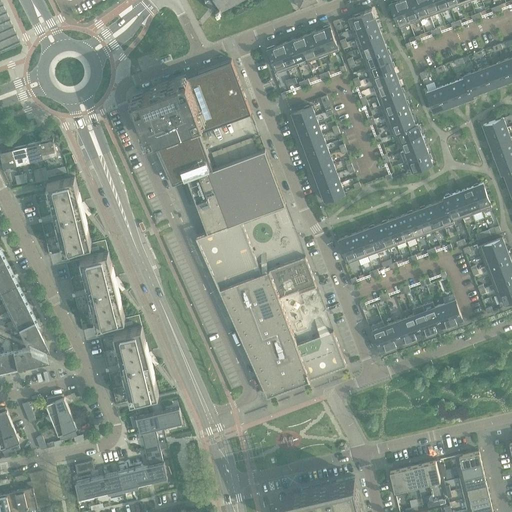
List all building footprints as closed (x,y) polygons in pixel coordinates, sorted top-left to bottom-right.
[(0,0),(0,51),(20,43),(2,2),(0,0)] [(295,0),(299,7),(312,0),(206,0),(210,6),(212,5),(216,9),(217,8),(218,11),(238,0),(295,0)] [(401,0),(399,0),(397,1),(396,0),(392,2),(392,3),(391,3),(400,28),(410,24),(401,0)] [(413,0),(401,0),(410,24),(420,20),(413,0)] [(424,0),(413,0),(420,20),(431,16),(424,0)] [(436,0),(424,0),(431,16),(441,12),(436,0)] [(447,0),(436,0),(441,12),(451,9),(447,0)] [(459,0),(447,0),(451,9),(461,5),(459,0)] [(374,15),(375,15),(372,8),(365,11),(365,13),(360,15),(360,14),(355,16),(356,17),(348,19),(352,29),(376,20),(374,15)] [(376,20),(352,29),(356,39),(380,30),(376,20)] [(330,26),(329,27),(328,25),(323,27),(324,29),(320,30),(329,54),(339,50),(330,26)] [(320,30),(310,34),(319,58),(329,54),(320,30)] [(380,30),(356,39),(359,49),(384,39),(380,30)] [(310,34),(299,38),(307,57),(316,54),(318,58),(319,58),(310,34)] [(299,38),(289,41),(298,66),(299,65),(297,61),(307,57),(299,38)] [(384,39),(359,49),(363,58),(387,49),(384,39)] [(289,41),(279,45),(288,69),(298,66),(289,41)] [(279,45),(275,47),(275,46),(267,48),(270,56),(271,55),(273,62),(272,62),(274,67),(275,66),(278,73),(288,69),(279,45)] [(387,49),(363,58),(367,68),(391,59),(389,54),(390,54),(389,50),(388,50),(387,49)] [(160,65),(156,52),(138,58),(142,71),(160,65)] [(511,57),(503,61),(510,81),(511,79),(511,57)] [(188,75),(133,96),(151,137),(156,136),(160,147),(156,148),(173,185),(188,179),(214,169),(214,168),(200,132),(253,112),(233,59),(199,71),(200,74),(189,78),(188,75)] [(391,59),(367,68),(370,77),(394,68),(394,67),(395,66),(394,62),(392,63),(391,59)] [(503,61),(493,64),(501,84),(505,83),(506,84),(510,82),(509,81),(510,81),(503,61)] [(493,64),(484,68),(491,88),(492,87),(493,89),(497,87),(497,86),(501,84),(493,64)] [(394,68),(370,77),(374,87),(398,78),(394,68)] [(484,68),(474,72),(482,91),(491,88),(484,68)] [(474,72),(465,75),(473,97),(473,95),(482,91),(474,72)] [(465,75),(464,75),(465,78),(456,81),(464,101),(468,99),(468,100),(472,99),(472,98),(473,97),(465,75)] [(398,78),(374,87),(377,96),(401,87),(398,78)] [(456,81),(447,85),(454,104),(464,101),(456,81)] [(447,85),(437,88),(444,108),(454,104),(447,85)] [(401,87),(377,96),(381,106),(405,97),(403,92),(405,92),(403,88),(402,88),(401,87)] [(437,88),(427,92),(428,94),(427,95),(429,100),(430,99),(434,112),(439,110),(439,111),(444,109),(443,108),(444,108),(437,88)] [(405,97),(381,106),(384,115),(409,106),(408,105),(409,105),(408,100),(407,101),(405,97)] [(312,106),(310,107),(309,105),(304,107),(305,109),(292,113),(296,123),(316,116),(312,106)] [(409,106),(384,115),(388,125),(412,116),(409,106)] [(320,125),(316,116),(296,123),(300,133),(320,125)] [(412,116),(388,125),(392,134),(418,125),(418,124),(416,125),(412,116)] [(503,117),(501,118),(500,117),(496,119),(496,120),(484,125),(485,129),(484,130),(486,134),(487,134),(487,135),(507,127),(503,117)] [(320,125),(300,133),(303,142),(323,135),(320,125)] [(418,125),(392,134),(392,135),(394,134),(397,143),(422,134),(420,130),(421,129),(420,125),(418,126),(418,125)] [(507,127),(487,135),(491,144),(511,137),(507,127)] [(422,134),(397,143),(398,144),(402,142),(405,151),(401,152),(401,153),(425,144),(422,134)] [(323,135),(303,142),(307,152),(327,144),(323,135)] [(511,140),(511,137),(491,144),(493,148),(491,149),(493,153),(494,153),(495,154),(511,147),(511,140)] [(53,138),(40,141),(44,157),(57,154),(53,138)] [(253,138),(212,153),(217,167),(258,152),(253,138)] [(44,157),(40,141),(27,144),(31,160),(44,157)] [(31,160),(27,144),(14,147),(18,163),(31,160)] [(327,144),(307,152),(311,161),(330,154),(327,144)] [(425,144),(401,153),(405,162),(429,153),(425,144)] [(5,166),(18,163),(14,147),(1,150),(5,166)] [(511,147),(495,154),(498,163),(511,158),(511,147)] [(188,179),(208,232),(197,236),(268,395),(347,366),(334,331),(298,344),(280,297),(298,290),(299,294),(317,287),(306,256),(261,273),(242,220),(286,204),(266,149),(214,168),(214,169),(188,179)] [(429,153),(405,162),(405,163),(409,161),(413,171),(415,170),(416,171),(421,169),(420,168),(432,163),(431,159),(432,158),(430,154),(429,154),(429,153)] [(330,154),(311,161),(314,171),(334,164),(330,154)] [(511,158),(498,163),(500,168),(498,168),(500,172),(501,172),(502,173),(511,168),(511,158)] [(334,164),(314,171),(318,180),(337,173),(334,164)] [(37,182),(49,179),(46,166),(34,169),(37,182)] [(511,168),(502,173),(504,172),(508,182),(511,179),(511,168)] [(26,172),(16,175),(18,184),(29,181),(26,172)] [(337,173),(318,180),(321,190),(341,183),(337,173)] [(49,192),(36,196),(35,196),(50,255),(64,252),(67,251),(68,255),(70,262),(67,262),(83,330),(84,330),(98,326),(98,327),(100,326),(102,332),(103,337),(100,337),(117,405),(131,401),(131,402),(159,395),(142,326),(142,327),(139,315),(125,319),(109,252),(106,241),(92,244),(75,177),(47,184),(48,186),(49,192)] [(341,183),(321,190),(325,200),(337,195),(338,197),(343,195),(342,194),(345,193),(341,183)] [(474,186),(473,186),(482,211),(492,207),(489,200),(491,199),(489,195),(488,195),(483,183),(478,184),(478,183),(474,185),(474,186)] [(473,186),(463,190),(473,214),(482,211),(473,186)] [(463,190),(454,194),(463,218),(473,214),(463,190)] [(454,194),(450,195),(449,194),(445,195),(446,197),(444,197),(454,224),(455,223),(454,221),(463,218),(454,194)] [(444,197),(445,200),(436,203),(445,227),(454,224),(444,197)] [(436,203),(426,207),(435,231),(445,227),(436,203)] [(426,207),(425,207),(424,206),(420,207),(421,209),(417,210),(426,234),(435,231),(426,207)] [(417,210),(412,212),(412,211),(408,212),(408,213),(407,214),(416,238),(426,234),(417,210)] [(407,214),(397,217),(407,241),(416,238),(407,214)] [(397,217),(388,221),(397,245),(407,241),(397,217)] [(388,221),(387,221),(386,220),(382,222),(383,223),(378,225),(387,249),(397,245),(388,221)] [(378,225),(374,226),(374,225),(370,226),(370,228),(369,228),(378,252),(387,249),(378,225)] [(369,228),(359,232),(368,256),(378,252),(369,228)] [(359,232),(350,235),(359,259),(368,256),(359,232)] [(350,235),(340,239),(344,251),(343,252),(345,257),(346,256),(349,263),(359,259),(350,235)] [(503,237),(478,246),(482,256),(506,247),(503,237)] [(506,247),(482,256),(486,266),(510,257),(506,247)] [(4,257),(0,259),(0,270),(9,266),(4,257)] [(511,262),(510,257),(486,266),(489,276),(511,267),(511,262)] [(0,270),(0,282),(14,275),(9,266),(0,270)] [(511,267),(489,276),(493,285),(511,277),(511,267)] [(14,275),(0,282),(0,292),(0,293),(18,284),(14,275)] [(511,277),(493,285),(496,295),(511,288),(511,277)] [(0,293),(5,303),(23,294),(18,284),(0,293)] [(511,288),(496,295),(500,305),(507,302),(508,303),(511,301),(511,288)] [(5,303),(9,312),(27,303),(23,294),(5,303)] [(455,299),(445,303),(452,323),(457,321),(457,322),(462,321),(461,319),(463,319),(455,299)] [(27,303),(9,312),(14,321),(32,312),(27,303)] [(445,303),(435,307),(442,327),(452,323),(445,303)] [(435,307),(425,311),(432,330),(442,327),(435,307)] [(425,311),(415,314),(422,334),(432,330),(425,311)] [(14,321),(18,330),(36,321),(32,312),(14,321)] [(415,314),(404,318),(412,338),(422,334),(415,314)] [(404,318),(394,322),(402,342),(412,338),(404,318)] [(36,321),(18,330),(25,343),(29,345),(35,342),(36,345),(36,346),(41,348),(44,342),(38,329),(40,327),(36,321)] [(384,326),(383,321),(372,325),(375,332),(373,333),(375,337),(376,337),(379,343),(378,344),(380,351),(388,348),(387,347),(392,345),(384,326)] [(394,322),(384,326),(392,345),(402,342),(394,322)] [(27,348),(12,351),(17,371),(25,369),(24,367),(38,363),(41,357),(36,354),(36,355),(32,356),(31,349),(27,348)] [(12,351),(2,353),(7,373),(17,371),(12,351)] [(47,404),(51,414),(68,407),(63,395),(63,394),(47,398),(48,403),(46,404),(47,404)] [(35,416),(29,402),(24,404),(23,403),(29,418),(35,416)] [(0,424),(11,420),(6,408),(6,407),(0,408),(0,424)] [(72,417),(68,407),(51,414),(55,424),(72,417)] [(140,432),(143,432),(155,429),(167,426),(183,422),(180,407),(163,410),(163,411),(155,413),(154,412),(136,417),(137,418),(136,418),(138,426),(139,426),(140,432)] [(74,421),(72,417),(55,424),(59,434),(61,440),(77,436),(77,435),(75,436),(73,429),(78,427),(78,426),(77,426),(75,420),(74,421)] [(11,420),(0,424),(0,436),(15,430),(11,420)] [(168,477),(164,460),(163,461),(163,459),(156,430),(155,429),(143,432),(143,433),(142,433),(149,463),(150,463),(150,464),(148,464),(104,475),(91,478),(75,482),(79,498),(109,491),(109,494),(139,487),(139,484),(168,477)] [(17,434),(15,430),(0,436),(0,443),(2,448),(4,453),(20,449),(18,449),(15,442),(21,440),(20,439),(18,434),(17,434)] [(41,449),(47,448),(42,435),(36,437),(41,449)] [(462,465),(457,466),(457,467),(482,461),(480,450),(460,455),(462,465)] [(93,459),(77,463),(79,472),(95,468),(93,459)] [(436,460),(424,463),(429,482),(441,480),(436,460)] [(482,461),(457,467),(460,478),(484,472),(482,462),(482,461)] [(429,482),(424,463),(413,465),(418,485),(429,482)] [(407,488),(418,485),(413,465),(402,468),(407,488)] [(402,468),(390,471),(396,495),(408,493),(402,468)] [(32,480),(45,477),(43,470),(30,473),(32,480)] [(484,472),(460,478),(462,488),(487,482),(484,472)] [(363,511),(355,476),(300,489),(282,493),(290,511),(363,511)] [(34,487),(46,484),(45,477),(32,480),(33,487),(34,487)] [(487,482),(462,488),(465,499),(489,493),(487,482)] [(35,494),(48,491),(46,484),(34,487),(35,494)] [(35,494),(34,487),(33,487),(25,489),(30,510),(38,508),(38,507),(37,500),(35,494)] [(16,491),(21,511),(30,510),(25,489),(16,491)] [(12,511),(20,511),(21,511),(16,491),(8,493),(12,511)] [(37,500),(49,497),(48,491),(35,494),(37,500)] [(0,499),(2,511),(12,511),(8,493),(0,494),(0,499)] [(489,493),(465,499),(467,509),(492,503),(489,493)] [(38,507),(51,504),(49,497),(37,500),(38,507)] [(493,511),(492,503),(467,509),(468,511),(493,511)]
